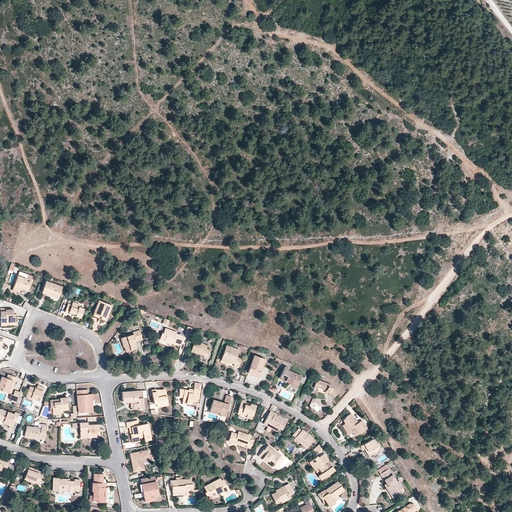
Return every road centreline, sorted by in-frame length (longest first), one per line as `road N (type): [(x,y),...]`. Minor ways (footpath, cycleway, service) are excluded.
road 1 (track): [(511,215),(392,240),(293,247),(62,241)]
road 2 (track): [(256,27),(232,27),(85,181),(62,241),(0,255)]
road 3 (track): [(243,0),(256,27),(342,57),(454,150),(511,213)]
road 4 (residential): [(104,380),(207,380),(297,412),(320,429),(350,473),(346,511)]
road 5 (track): [(200,247),(213,230),(215,206),(203,166),(135,87),(128,0)]
road 6 (track): [(489,225),(412,328),(320,429)]
road 7 (residential): [(103,376),(91,338),(36,317),(18,362),(63,379)]
road 8 (track): [(0,91),(47,226),(62,241)]
road 9 (residential): [(0,444),(44,460),(118,461)]
